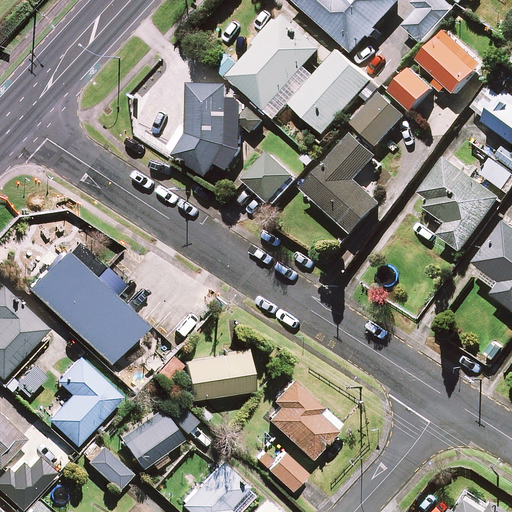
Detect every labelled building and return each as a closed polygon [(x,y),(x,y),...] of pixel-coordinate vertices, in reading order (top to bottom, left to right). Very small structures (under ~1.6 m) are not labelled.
[(401,3),(397,0),(294,0),(355,54),(401,3)] [(456,10),(445,0),(424,0),(402,25),(424,45),(456,10)] [(281,18),(256,46),(258,48),(231,78),(278,120),(291,104),(317,76),(308,67),(321,53),(281,18)] [(485,64),(449,30),(420,62),(456,95),(485,64)] [(317,76),(291,104),(326,135),(373,82),(330,43),(321,53),(330,61),(317,76)] [(434,90),(412,70),(391,92),(413,113),(434,90)] [(191,122),(171,151),(208,177),(217,165),(225,169),(237,149),(238,137),(228,137),(231,88),(194,86),(191,122)] [(505,99),(490,88),(472,112),(511,141),(511,94),(510,93),(505,99)] [(408,117),(384,94),(355,124),(379,147),(408,117)] [(254,107),(240,120),(253,135),(267,122),(254,107)] [(380,157),(355,135),(305,190),(355,235),(382,205),(357,182),(380,157)] [(511,145),(510,144),(498,158),(511,169),(511,145)] [(298,178),(271,154),(246,181),(273,206),(298,178)] [(503,199),(449,160),(424,194),(435,203),(430,211),(450,225),(442,236),(463,253),(503,199)] [(511,190),(511,172),(494,160),(483,174),(509,194),(511,190)] [(82,228),(62,208),(45,225),(65,245),(82,228)] [(511,227),(506,223),(477,263),(503,282),(494,295),(511,308),(511,227)] [(27,246),(28,242),(27,238),(26,233),(22,230),(19,228),(14,227),(10,227),(5,229),(2,232),(0,236),(0,246),(1,249),(4,253),(8,255),(13,256),(17,255),(21,253),(25,250),(27,246)] [(139,312),(60,242),(29,276),(108,346),(139,312)] [(47,327),(14,296),(0,311),(0,376),(1,377),(47,327)] [(156,365),(156,361),(156,358),(154,354),(152,352),(149,350),(145,349),(141,349),(138,351),(135,353),(133,357),(132,360),(133,364),(134,368),(137,370),(140,372),(144,373),(148,372),(151,371),(154,368),(156,365)] [(252,389),(246,350),(184,360),(190,399),(252,389)] [(111,387),(79,358),(58,381),(72,394),(48,419),(76,445),(126,390),(116,381),(111,387)] [(45,377),(33,365),(9,389),(21,401),(45,377)] [(341,424),(291,378),(273,398),(279,404),(267,418),(309,458),(341,424)] [(142,467),(150,461),(153,466),(165,457),(162,452),(183,437),(162,408),(120,438),(142,467)] [(196,421),(182,409),(173,419),(186,432),(196,421)] [(0,465),(27,437),(0,411),(0,465)] [(75,456),(57,439),(24,475),(42,491),(75,456)] [(132,473),(98,442),(83,458),(117,489),(132,473)] [(308,472),(285,451),(268,469),(290,490),(308,472)] [(253,493),(220,462),(181,504),(189,511),(236,511),(253,493)] [(50,511),(37,500),(25,511),(50,511)] [(488,511),(477,511),(463,503),(457,511),(501,511),(492,506),(488,511)]
